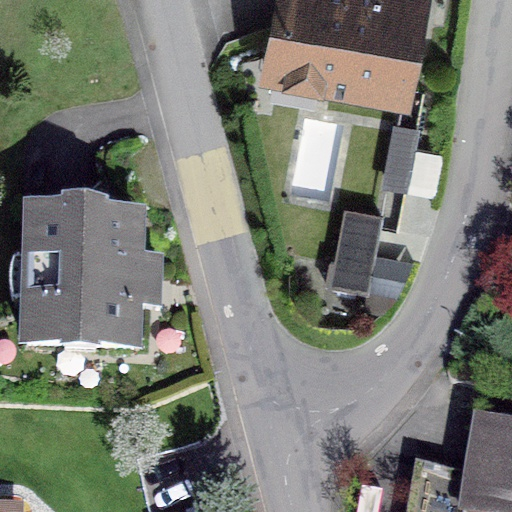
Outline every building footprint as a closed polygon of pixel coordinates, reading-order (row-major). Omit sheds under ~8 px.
[(418,0),(415,0),(286,0),(276,57),(323,66),(320,80),(400,95),(418,0)] [(387,184),(430,186),(432,122),(389,121),(387,184)] [(380,215),(348,209),(337,263),(331,262),(326,284),(366,292),(380,215)] [(32,220),(28,345),(67,346),(67,341),(96,342),(96,347),(134,348),(135,307),(152,308),(154,264),(136,263),(138,222),(104,221),(104,213),(66,212),(66,220),(32,220)] [(511,511),(511,419),(480,414),(468,483),(453,481),(454,476),(419,470),(411,511),(511,511)]
